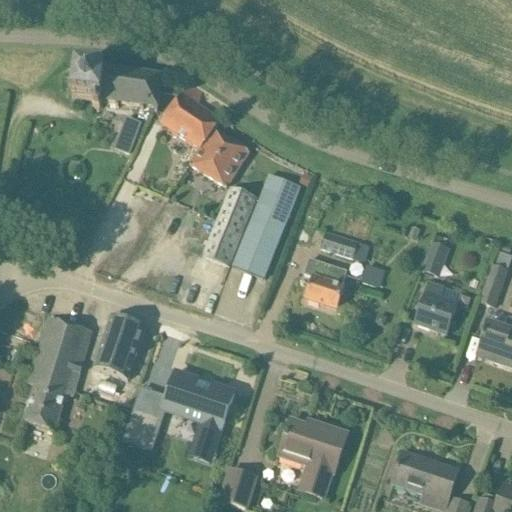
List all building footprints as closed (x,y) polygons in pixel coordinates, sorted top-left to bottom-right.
[(96,72),(75,70),(72,101),(93,103),(92,108),(95,111),(100,111),(102,110),(103,105),(155,110),(154,114),(157,114),(162,75),(160,74),(159,78),(107,73),(107,74),(96,72)] [(188,169),(189,169),(200,153),(201,153),(215,131),(221,123),(199,108),(202,95),(188,87),(162,128),(200,152),(188,169)] [(250,155),(215,131),(201,153),(200,153),(189,169),(227,191),(250,155)] [(119,138),(114,150),(129,156),(134,144),(119,138)] [(306,176),(302,187),(309,190),(313,179),(306,176)] [(300,189),(270,178),(233,271),(263,282),(300,189)] [(257,202),(230,191),(203,260),(229,270),(257,202)] [(357,246),(326,236),(321,252),(352,262),(357,246)] [(448,251),(434,246),(424,274),(438,279),(448,251)] [(511,258),(500,255),(496,267),(509,272),(511,261),(511,258)] [(349,275),(309,262),(304,279),(312,281),(305,303),(337,313),(345,289),(344,289),(349,275)] [(381,271),(367,267),(362,285),(376,289),(381,271)] [(507,274),(491,268),(478,306),(494,312),(507,274)] [(443,293),(428,287),(414,328),(447,339),(457,309),(440,303),(443,293)] [(128,382),(145,331),(146,330),(112,318),(94,370),(128,382)] [(92,334),(49,321),(28,387),(35,389),(23,425),(52,435),(64,398),(71,401),(92,334)] [(511,321),(510,321),(507,331),(489,325),(479,354),(493,359),(492,364),(511,370),(511,321)] [(212,389),(200,385),(199,385),(175,376),(162,413),(201,426),(195,445),(215,452),(234,397),(212,389)] [(134,412),(122,445),(151,455),(162,422),(134,412)] [(321,434),(290,424),(279,458),(309,468),(300,495),(321,502),(330,475),(334,476),(347,437),(322,429),(321,434)] [(422,462),(402,456),(392,489),(447,507),(458,474),(430,465),(430,468),(421,465),(422,462)] [(258,482),(229,473),(220,501),(250,511),(258,482)] [(511,511),(511,492),(503,489),(497,508),(495,507),(496,504),(494,500),(486,498),(483,500),(482,503),(479,502),(476,511),(511,511)] [(467,511),(469,508),(454,503),(450,511),(467,511)]
